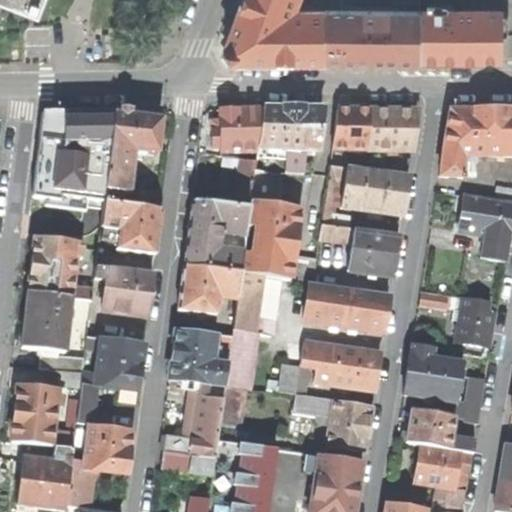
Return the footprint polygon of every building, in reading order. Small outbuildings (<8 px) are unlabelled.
[(2,0),(38,13),(43,0),(2,0)] [(421,62),(421,11),(326,10),(326,13),(291,12),(295,0),(243,0),(238,13),(224,51),(230,60),(272,60),(342,60),(405,61),(421,62)] [(421,11),(421,62),(461,62),(501,62),(501,12),(421,11)] [(256,147),(262,110),(234,110),(218,111),(218,121),(210,121),(211,150),(222,149),(222,154),(255,153),(256,147)] [(289,110),(262,110),(256,147),(266,148),(315,151),(321,110),(289,110)] [(365,151),(369,111),(336,111),(330,152),(347,154),(348,151),(365,151)] [(369,111),(365,151),(411,152),(414,131),(416,112),(369,111)] [(442,142),(436,177),(461,178),(461,157),(511,157),(511,111),(447,111),(442,142)] [(109,144),(113,112),(49,113),(45,141),(72,143),(72,140),(109,144)] [(109,144),(102,203),(118,205),(120,194),(128,195),(133,154),(152,156),(155,137),(157,117),(113,112),(109,144)] [(253,172),(262,173),(266,148),(256,147),(255,153),(254,162),(253,172)] [(239,170),(240,160),(223,158),(222,168),(239,170)] [(253,172),(254,162),(240,160),(239,170),(235,196),(242,200),(241,210),(248,211),(248,205),(253,172)] [(329,166),(326,179),(333,180),(343,182),(345,169),(329,166)] [(343,182),(339,209),(401,218),(404,199),(407,179),(345,169),(343,182)] [(42,172),(39,198),(89,204),(92,178),(42,172)] [(248,205),(277,209),(282,174),(262,173),(253,172),(248,205)] [(324,193),(331,194),(333,180),(326,179),(324,193)] [(511,189),(496,187),(494,202),(503,203),(511,204),(511,189)] [(133,192),(131,207),(160,211),(162,195),(133,192)] [(484,236),(497,238),(503,203),(494,202),(463,197),(460,215),(457,232),(484,236)] [(115,251),(153,256),(157,233),(160,211),(131,207),(118,205),(102,203),(99,229),(118,231),(115,251)] [(182,269),(238,276),(239,274),(241,254),(220,251),(222,234),(244,237),(246,227),(248,211),(241,210),(191,203),(187,237),(182,269)] [(507,240),(511,210),(511,204),(503,203),(497,238),(507,240)] [(277,280),(288,282),(292,257),(299,213),(287,211),(277,209),(248,205),(248,211),(246,227),(255,229),(251,255),(241,254),(239,274),(261,277),(275,279),(277,280)] [(321,213),(320,225),(349,230),(351,217),(321,213)] [(318,240),(350,245),(352,232),(353,230),(349,230),(320,225),(318,240)] [(350,245),(346,271),(391,278),(394,259),(397,239),(352,232),(350,245)] [(497,238),(484,236),(480,259),(503,263),(507,240),(497,238)] [(27,294),(68,299),(70,288),(73,259),(80,259),(81,249),(75,248),(75,245),(33,240),(30,266),(27,294)] [(95,257),(94,268),(106,270),(114,271),(116,259),(95,257)] [(308,285),(311,285),(314,261),(292,257),(288,282),(308,285)] [(92,280),(104,281),(106,270),(94,268),(92,280)] [(238,276),(182,269),(180,290),(177,312),(214,317),(217,298),(235,300),(238,276)] [(104,281),(100,312),(146,319),(149,296),(151,276),(114,271),(106,270),(104,281)] [(238,276),(235,300),(231,332),(253,335),(255,320),(260,287),(261,277),(239,274),(238,276)] [(261,277),(260,287),(274,289),(275,279),(261,277)] [(272,322),(277,280),(275,279),(274,289),(260,287),(255,320),(272,322)] [(302,323),(341,329),(347,291),(311,285),(308,285),(302,323)] [(91,291),(70,288),(68,299),(90,302),(91,291)] [(347,291),(341,329),(382,335),(384,318),(388,297),(347,291)] [(444,307),(445,297),(420,293),(418,307),(444,311),(444,307)] [(24,318),(21,349),(40,351),(56,353),(62,354),(68,299),(27,294),(24,318)] [(466,300),(445,297),(444,307),(458,309),(464,310),(466,300)] [(466,300),(464,310),(485,314),(487,304),(466,300)] [(456,325),(453,343),(488,349),(493,315),(485,314),(464,310),(458,309),(456,325)] [(272,322),(255,320),(253,335),(254,335),(270,337),(272,322)] [(200,385),(207,386),(209,366),(213,336),(174,331),(171,355),(168,381),(185,383),(200,385)] [(231,332),(226,368),(223,388),(243,391),(247,391),(254,335),(253,335),(231,332)] [(98,353),(100,340),(85,338),(83,351),(98,353)] [(117,391),(136,394),(139,373),(143,346),(100,340),(98,353),(95,375),(93,387),(94,388),(117,391)] [(316,365),(319,344),(303,342),(300,362),(316,365)] [(316,365),(313,383),(373,392),(376,373),(379,353),(319,344),(316,365)] [(410,346),(408,356),(429,359),(431,350),(410,346)] [(40,351),(38,370),(52,372),(80,375),(80,373),(82,361),(55,358),(56,353),(40,351)] [(402,395),(454,404),(460,364),(429,359),(408,356),(405,375),(402,395)] [(226,368),(209,366),(207,386),(223,388),(226,368)] [(277,393),(294,396),(298,370),(281,367),(277,393)] [(51,387),(79,389),(79,386),(80,375),(52,372),(51,387)] [(80,375),(79,386),(93,387),(95,375),(80,373),(80,375)] [(468,389),(481,391),(483,381),(469,379),(468,389)] [(199,393),(200,385),(185,383),(184,391),(187,391),(197,392),(199,393)] [(91,413),(94,388),(93,387),(79,386),(79,389),(77,403),(75,418),(74,425),(88,427),(89,427),(91,413)] [(243,391),(223,388),(222,401),(219,420),(239,423),(243,391)] [(55,398),(55,393),(16,389),(13,414),(10,444),(49,447),(51,434),(53,409),(59,410),(60,398),(55,398)] [(481,391),(468,389),(465,406),(478,408),(481,391)] [(134,407),(136,394),(117,391),(115,404),(134,407)] [(187,391),(180,439),(191,440),(196,398),(197,392),(187,391)] [(330,419),(333,402),(294,396),(291,413),(330,419)] [(196,398),(191,440),(216,444),(219,420),(222,401),(196,398)] [(66,417),(75,418),(77,403),(68,402),(66,417)] [(326,446),(363,451),(367,429),(370,408),(333,402),(330,419),(326,446)] [(465,406),(454,404),(452,419),(462,420),(475,422),(478,408),(465,406)] [(407,427),(404,444),(446,451),(448,440),(452,419),(410,412),(407,427)] [(91,413),(89,427),(105,429),(107,415),(91,413)] [(74,425),(75,418),(66,417),(64,435),(73,436),(74,425)] [(97,473),(124,476),(127,454),(130,432),(105,429),(89,427),(88,427),(84,458),(82,471),(84,471),(97,473)] [(51,434),(49,447),(54,448),(72,449),(73,436),(64,435),(51,434)] [(189,457),(191,440),(180,439),(164,437),(162,453),(189,457)] [(191,440),(189,457),(214,460),(216,444),(191,440)] [(472,444),(448,440),(446,451),(470,455),(472,444)] [(498,480),(511,482),(511,448),(504,447),(501,464),(498,480)] [(64,457),(70,458),(71,456),(72,449),(54,448),(54,456),(64,457)] [(417,466),(414,484),(436,488),(453,490),(459,455),(420,448),(417,466)] [(160,470),(211,477),(214,460),(189,457),(162,453),(160,470)] [(462,503),(470,456),(459,455),(453,490),(436,488),(434,498),(462,503)] [(84,458),(71,456),(70,458),(69,470),(82,471),(84,458)] [(307,511),(353,511),(356,495),(361,463),(316,456),(307,511)] [(16,506),(64,511),(64,509),(69,470),(70,458),(64,457),(63,465),(22,460),(19,482),(16,506)] [(82,471),(69,470),(64,509),(79,510),(84,471),(82,471)] [(97,473),(84,471),(79,510),(92,511),(97,473)] [(511,511),(511,482),(498,480),(496,496),(492,511),(511,511)] [(188,498),(185,511),(206,511),(208,500),(188,498)] [(460,511),(462,503),(434,498),(432,511),(433,511),(460,511)]
